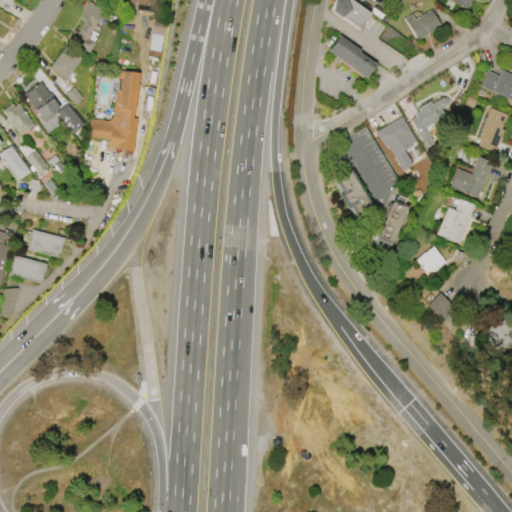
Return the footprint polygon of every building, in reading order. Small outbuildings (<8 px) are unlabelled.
[(153,0),(126,0),(127,9),(153,11),(153,0)] [(351,0),(370,13),(358,29),(341,16),(340,17),(331,11),(333,0),(351,0)] [(470,0),(465,9),(450,0),(470,0)] [(101,7),(96,18),(98,18),(91,31),(97,34),(93,42),(93,43),(89,52),(67,41),(72,29),(78,32),(84,20),(79,18),(88,1),(101,7)] [(414,19),(430,9),(440,26),(416,41),(402,19),(410,14),(414,19)] [(337,35),(358,50),(357,51),(374,63),(364,77),(326,51),(337,35)] [(65,79),(49,67),(65,46),(80,59),(65,79)] [(117,69),(138,72),(132,118),(136,118),(132,151),(114,148),(114,147),(107,146),(108,139),(86,136),(88,118),(106,120),(111,117),(117,69)] [(511,100),(479,86),(485,70),(497,75),(500,70),(510,74),(509,78),(511,79),(511,100)] [(40,120),(22,94),(39,82),(57,108),(51,113),(53,115),(43,122),(41,120),(40,120)] [(72,87),(81,98),(73,105),(64,93),(72,87)] [(426,150),(409,120),(415,117),(413,114),(418,111),(416,108),(429,101),(430,104),(442,97),(447,105),(440,109),(444,116),(425,127),(435,144),(426,150)] [(19,136),(9,122),(6,125),(3,120),(6,118),(1,111),(11,103),(13,106),(16,104),(33,125),(19,136)] [(65,104),(82,124),(71,134),(54,113),(65,104)] [(477,139),(490,108),(506,115),(500,129),(502,129),(501,131),(503,131),(494,153),(477,146),(479,139),(477,139)] [(374,132),(400,116),(416,142),(403,150),(411,163),(401,170),(386,146),(384,148),(374,132)] [(37,174),(24,157),(25,156),(17,146),(25,140),(33,150),(34,150),(48,169),(41,174),(39,172),(37,174)] [(0,151),(9,145),(28,172),(16,180),(6,165),(4,166),(0,160),(0,151)] [(491,162),(476,198),(448,186),(455,168),(470,174),(477,157),(491,162)] [(349,170),(373,210),(357,219),(349,207),(346,209),(337,194),(340,192),(333,179),(349,170)] [(474,205),(458,244),(435,234),(446,207),(453,210),(458,199),(474,205)] [(388,201),(392,202),(392,200),(406,205),(392,243),(377,237),(380,230),(377,229),(388,201)] [(60,258),(26,249),(31,229),(65,238),(60,258)] [(0,231),(5,233),(3,244),(9,246),(0,282),(0,231)] [(446,262),(428,276),(415,259),(432,245),(446,262)] [(41,284),(7,275),(12,255),(46,264),(41,284)] [(0,315),(0,300),(3,288),(17,288),(10,315),(0,315)] [(425,306),(442,322),(454,310),(437,293),(425,306)] [(511,353),(511,324),(501,314),(481,335),(507,359),(511,353)]
